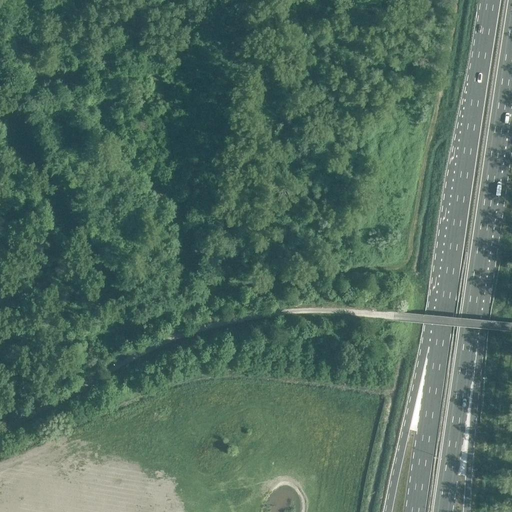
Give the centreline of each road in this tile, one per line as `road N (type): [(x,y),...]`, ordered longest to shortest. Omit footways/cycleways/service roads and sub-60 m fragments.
road 1 (trunk): [(488,0),(438,348)]
road 2 (trunk): [(462,361),(511,53)]
road 3 (trunk): [(438,348),(406,428),(388,511)]
road 4 (trunk): [(438,348),(414,511)]
road 5 (trunk): [(443,511),(462,361)]
road 6 (trunk): [(464,511),(462,361)]
